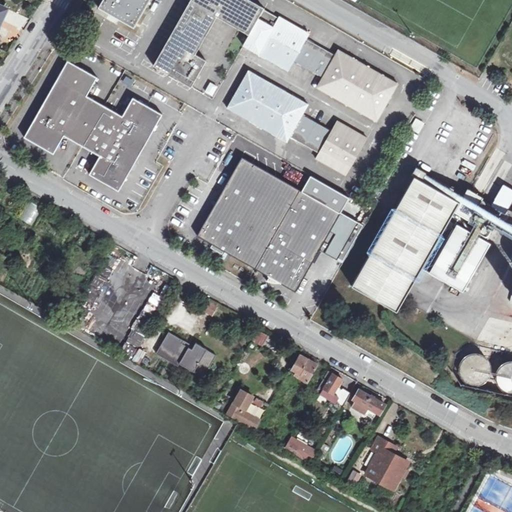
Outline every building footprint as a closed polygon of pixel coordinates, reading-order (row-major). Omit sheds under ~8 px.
[(134,28),(150,0),(102,0),(99,8),(134,28)] [(251,0),(191,0),(162,52),(154,66),(191,87),(206,60),(197,55),(219,18),(249,35),(244,45),(246,43),(260,51),(258,54),(288,71),(294,60),(323,77),(317,87),(377,121),(386,105),(398,83),(339,49),(336,54),(306,37),(309,32),(281,16),(279,18),(265,9),(266,8),(251,0)] [(246,43),(244,45),(258,54),(260,51),(246,43)] [(98,77),(68,60),(24,137),(54,154),(65,136),(100,156),(89,174),(119,191),(163,114),(133,97),(123,116),(87,95),(98,77)] [(249,70),(228,107),(287,141),(290,135),(318,151),(316,157),(346,174),(359,153),(367,138),(337,120),(331,131),(303,115),(309,104),(249,70)] [(218,86),(212,83),(207,92),(213,95),(218,86)] [(418,133),(424,122),(415,118),(409,128),(418,133)] [(197,235),(255,268),(299,190),(242,157),(197,235)] [(360,272),(352,286),(397,311),(400,306),(450,218),(459,222),(440,254),(429,273),(464,293),(475,274),(490,247),(486,245),(492,232),(454,211),(458,205),(476,215),(486,197),(469,187),(459,202),(450,196),(429,184),(422,180),(426,173),(416,167),(412,175),(414,176),(360,272)] [(349,198),(311,176),(302,192),(340,214),(349,198)] [(434,176),(429,184),(450,196),(456,188),(434,176)] [(299,190),(255,268),(294,292),(319,249),(331,229),(340,214),(302,192),(299,190)] [(1,226),(10,231),(11,229),(20,234),(27,222),(9,212),(1,226)] [(364,226),(358,222),(337,257),(343,261),(364,226)] [(217,307),(208,302),(206,304),(204,309),(213,314),(217,307)] [(183,342),(185,339),(170,330),(157,352),(178,365),(179,363),(194,372),(196,368),(206,374),(217,355),(193,341),(191,343),(190,346),(183,342)] [(137,347),(131,360),(139,364),(145,351),(137,347)] [(466,388),(492,376),(501,395),(511,390),(511,357),(490,368),(481,348),(453,361),(466,388)] [(317,364),(300,354),(292,368),(297,371),(295,375),(305,380),(308,382),(317,364)] [(196,368),(194,372),(204,378),(206,374),(196,368)] [(329,370),(324,378),(317,391),(331,399),(338,386),(339,386),(343,379),(329,370)] [(339,386),(338,386),(331,399),(335,402),(343,388),(339,386)] [(343,406),(351,393),(343,388),(335,402),(343,406)] [(359,389),(353,400),(379,415),(386,404),(359,389)] [(257,414),(264,401),(255,397),(249,410),(257,414)] [(240,408),(241,406),(234,403),(228,414),(255,428),(258,422),(252,419),(250,413),(240,408)] [(441,467),(444,461),(454,443),(457,438),(447,432),(444,438),(445,439),(436,454),(435,454),(431,462),(441,467)] [(291,436),(284,448),(311,463),(324,441),(314,435),(308,445),(291,436)] [(394,489),(402,474),(405,468),(409,461),(395,453),(386,448),(390,440),(381,435),(373,450),(378,452),(366,474),(394,489)] [(399,446),(390,440),(386,448),(395,453),(399,446)] [(405,468),(402,474),(408,477),(411,471),(405,468)] [(357,482),(361,474),(352,469),(348,478),(357,482)]
